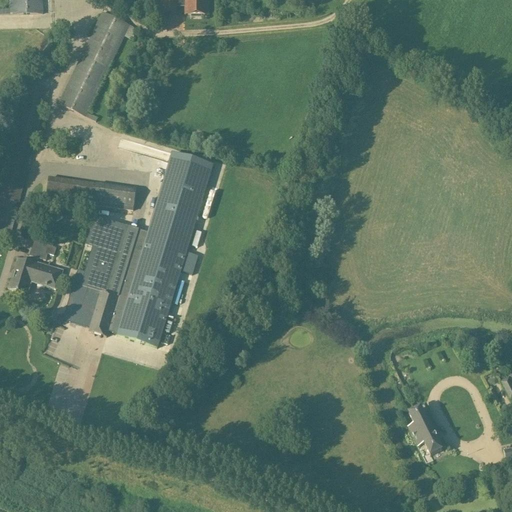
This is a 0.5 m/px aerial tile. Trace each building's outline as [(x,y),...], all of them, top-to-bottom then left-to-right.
[(0,15),(11,15),(43,14),(42,0),(10,0),(11,11),(0,10),(0,15)] [(205,0),(163,0),(163,15),(177,15),(177,8),(185,8),(185,15),(192,15),(192,19),(202,19),(202,15),(207,15),(207,1),(206,1),(205,0)] [(134,30),(102,15),(59,105),(86,118),(124,38),(134,43),(134,30)] [(26,85),(0,181),(0,198),(2,199),(0,205),(0,236),(11,240),(19,210),(16,209),(17,203),(19,203),(49,91),(26,85)] [(46,199),(91,206),(134,212),(137,193),(49,180),(46,199)] [(202,196),(166,185),(119,339),(155,350),(202,196)] [(106,339),(139,231),(94,218),(85,247),(92,249),(85,274),(78,272),(63,321),(80,326),(75,342),(86,345),(90,333),(106,339)] [(57,249),(35,243),(30,257),(46,262),(48,256),(54,257),(57,249)] [(10,291),(26,296),(30,283),(53,290),(57,280),(60,281),(62,273),(48,269),(48,270),(19,261),(15,273),(18,273),(16,281),(13,280),(10,291)] [(420,410),(409,415),(414,426),(408,429),(419,449),(425,447),(430,458),(442,452),(420,410)] [(511,449),(503,452),(505,462),(509,461),(511,468),(511,449)]
